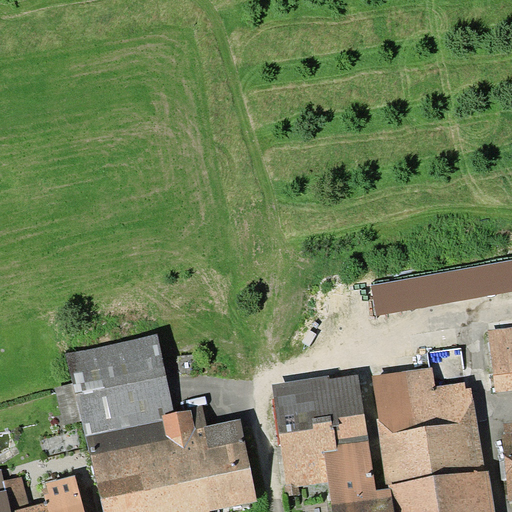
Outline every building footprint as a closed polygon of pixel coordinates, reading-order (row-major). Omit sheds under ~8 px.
[(491,364),(511,361),(511,338),(488,342),(491,364)] [(161,375),(156,343),(65,362),(77,418),(79,422),(88,458),(101,511),(210,511),(210,509),(215,508),(216,511),(253,503),(238,427),(204,434),(200,413),(166,419),(161,375)] [(187,359),(183,359),(180,361),(178,364),(177,368),(178,371),(180,374),(183,376),(187,376),(190,375),(193,373),(194,370),(195,367),(194,364),(192,361),(190,360),(187,359)] [(511,361),(491,364),(494,390),(495,394),(511,391),(511,361)] [(330,511),(480,511),(468,428),(438,433),(433,403),(376,413),(388,496),(373,498),(357,386),(325,390),(326,396),(277,403),(274,408),(285,498),(295,497),(294,487),(327,483),(330,511)] [(79,422),(77,418),(69,389),(53,393),(62,427),(79,422)] [(504,443),(501,443),(503,464),(497,464),(499,483),(505,482),(507,502),(511,501),(511,431),(503,432),(504,443)] [(8,511),(5,499),(3,499),(2,499),(4,511),(80,511),(73,484),(46,490),(49,501),(43,502),(44,507),(42,508),(43,510),(34,511),(8,511)]
